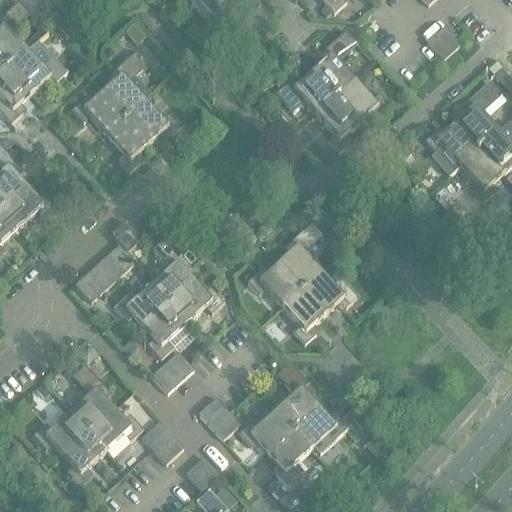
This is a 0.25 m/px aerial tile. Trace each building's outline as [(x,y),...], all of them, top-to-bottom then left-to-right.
[(226,2),(228,0),(207,0),(211,3),(205,9),(217,22),(227,13),(232,8),(226,2)] [(340,0),(322,0),(319,3),(325,9),(320,15),(327,22),(332,16),(333,18),(346,7),(340,0)] [(428,10),(438,0),(420,0),(420,1),(428,10)] [(11,37),(30,19),(18,7),(0,23),(0,63),(9,73),(28,56),(11,37)] [(56,12),(49,18),(54,24),(61,18),(56,12)] [(216,23),(202,36),(210,45),(235,22),(227,13),(217,22),(216,23)] [(70,43),(79,34),(68,22),(58,31),(70,43)] [(127,38),(134,45),(141,39),(134,32),(127,38)] [(460,49),(446,34),(444,32),(436,40),(452,57),(460,49)] [(338,66),(357,49),(345,36),(318,61),(323,67),(312,76),(336,102),(355,85),(338,66)] [(443,65),(452,57),(436,40),(427,48),(443,65)] [(51,68),(45,74),(28,56),(9,73),(32,99),(42,89),(48,95),(64,81),(51,68)] [(136,80),(148,69),(136,56),(108,81),(113,87),(103,97),(126,123),(145,105),(146,105),(152,99),(136,80)] [(0,80),(9,73),(0,63),(0,80)] [(511,101),(511,84),(498,69),(489,76),(511,101)] [(9,73),(0,80),(0,102),(2,104),(0,105),(0,115),(12,128),(18,122),(27,114),(22,108),(32,99),(9,73)] [(316,120),(336,102),(312,76),(302,86),(296,80),(281,94),(293,107),(299,101),(316,120)] [(378,98),(372,103),(355,85),(336,102),(359,128),(369,118),(375,124),(390,111),(378,98)] [(501,100),(495,94),(489,87),(461,112),(466,118),(456,128),(479,153),(498,136),(482,117),(501,100)] [(107,140),(126,123),(103,97),(93,106),(87,100),(72,114),(84,127),(90,121),(107,140)] [(348,137),(359,128),(336,102),(316,120),(333,138),(327,144),(339,157),(340,156),(346,163),(356,153),(350,147),(354,143),(348,137)] [(163,124),(146,105),(145,105),(126,123),(150,148),(160,139),(165,145),(181,131),(169,118),(163,124)] [(18,122),(12,128),(18,135),(25,129),(18,122)] [(139,158),(150,148),(126,123),(107,140),(124,159),(117,165),(129,178),(144,163),(139,158)] [(460,171),(479,153),(456,128),(446,137),(440,131),(425,145),(437,158),(443,152),(460,171)] [(501,138),(498,136),(479,153),(495,171),(503,179),(511,170),(511,131),(510,130),(501,138)] [(16,180),(22,174),(0,149),(0,175),(2,177),(0,178),(0,212),(1,213),(26,190),(16,180)] [(406,149),(395,159),(402,166),(412,157),(406,149)] [(503,179),(495,171),(479,153),(460,171),(477,189),(470,195),(482,208),(497,194),(492,188),(503,179)] [(42,195),(36,201),(26,190),(1,213),(18,233),(37,216),(43,222),(55,210),(42,195)] [(503,207),(493,216),(500,223),(510,213),(503,207)] [(0,250),(0,248),(18,233),(1,213),(0,214),(0,260),(5,256),(0,250)] [(167,225),(160,232),(168,240),(175,233),(167,225)] [(128,259),(142,245),(126,227),(112,240),(120,249),(128,259)] [(304,258),(323,240),(312,227),(284,253),(289,259),(279,268),(302,294),(321,276),(304,258)] [(186,276),(191,271),(166,242),(153,254),(170,273),(151,290),(169,309),(195,286),(186,276)] [(135,267),(128,259),(120,249),(111,257),(127,275),(135,267)] [(118,283),(127,275),(111,257),(102,265),(118,283)] [(109,290),(118,283),(102,265),(93,273),(109,290)] [(283,312),(302,294),(279,268),(268,278),(263,272),(256,278),(249,285),(248,286),(259,298),(266,293),(283,312)] [(250,272),(243,279),(249,285),(256,278),(250,272)] [(100,298),(109,290),(93,273),(84,281),(100,298)] [(345,290),(338,295),(321,276),(302,294),(325,319),(336,310),(341,316),(356,302),(345,290)] [(91,306),(100,298),(84,281),(75,289),(91,306)] [(210,291),(204,297),(195,286),(169,309),(187,329),(205,312),(211,318),(224,307),(210,291)] [(144,333),(169,309),(151,290),(133,307),(127,300),(115,312),(128,327),(134,322),(144,333)] [(325,319),(302,294),(283,312),(300,330),(293,336),(305,349),(320,335),(315,329),(325,319)] [(187,329),(169,309),(144,333),(153,343),(147,348),(161,364),(172,354),(176,359),(194,342),(184,331),(187,329)] [(203,344),(208,350),(209,351),(215,345),(214,344),(209,339),(203,344)] [(137,352),(131,346),(124,354),(129,360),(137,352)] [(194,374),(188,368),(178,357),(169,365),(185,382),(194,374)] [(176,390),(185,382),(169,365),(161,372),(176,390)] [(310,401),(315,395),(290,367),(278,379),(295,398),(276,415),(294,434),(319,411),(310,401)] [(105,403),(111,397),(85,369),(72,381),(90,400),(71,417),(89,436),(114,413),(105,403)] [(167,398),(176,390),(161,372),(152,380),(167,398)] [(42,387),(35,394),(44,403),(51,397),(42,387)] [(206,427),(224,411),(216,402),(198,418),(206,427)] [(232,419),(229,417),(224,411),(206,427),(214,436),(232,419)] [(334,416),(329,422),(319,411),(294,434),(311,454),(330,437),(335,443),(348,431),(334,416)] [(124,424),(115,413),(114,413),(89,436),(106,456),(124,439),(130,445),(143,433),(130,418),(124,424)] [(268,458),(294,434),(276,415),(257,432),(251,425),(239,437),(252,452),(258,447),(268,458)] [(369,427),(358,415),(351,422),(362,433),(369,427)] [(63,460),(89,436),(71,417),(52,434),(47,428),(34,439),(48,455),(53,449),(63,460)] [(222,444),(240,428),(232,419),(214,436),(222,444)] [(150,451),(167,435),(160,426),(142,442),(150,451)] [(292,471),(311,454),(294,434),(268,458),(277,468),(271,473),(285,489),(298,477),(292,471)] [(158,460),(175,444),(167,435),(150,451),(158,460)] [(87,473),(106,456),(89,436),(63,460),(72,470),(66,476),(80,491),(93,479),(87,473)] [(0,457),(5,462),(15,452),(4,440),(0,444),(0,457)] [(166,468),(183,453),(175,444),(158,460),(166,468)] [(194,487),(212,471),(204,462),(186,478),(194,487)] [(202,495),(219,479),(212,471),(194,487),(202,495)] [(230,511),(237,507),(224,492),(215,500),(209,494),(196,506),(201,511),(230,511)]
